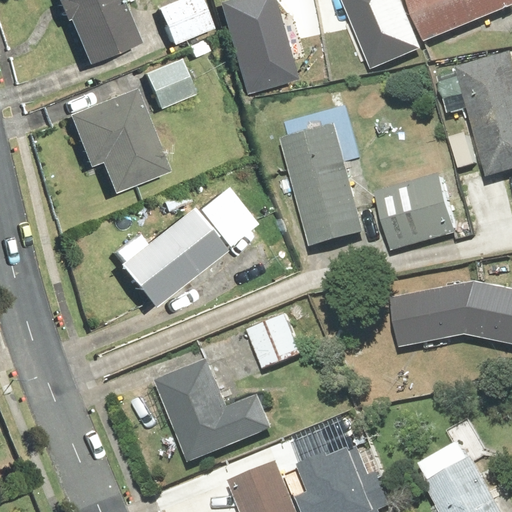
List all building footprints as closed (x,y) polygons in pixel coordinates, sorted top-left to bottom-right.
[(116,0),(55,0),(84,67),(136,46),(116,0)] [(204,0),(168,0),(156,6),(172,44),(216,25),(204,0)] [(269,0),(222,0),(221,0),(242,81),(287,70),(269,0)] [(400,0),(339,0),(371,71),(422,49),(400,0)] [(511,0),(413,0),(430,39),(511,4),(511,0)] [(511,44),(460,60),(492,170),(511,164),(511,44)] [(182,53),(144,70),(161,107),(198,90),(182,53)] [(164,166),(131,85),(66,111),(87,162),(97,159),(108,188),(164,166)] [(335,99),(277,117),(315,244),(373,227),(335,99)] [(446,169),(379,190),(399,251),(465,230),(446,169)] [(193,202),(115,265),(148,307),(255,221),(227,186),(199,209),(193,202)] [(190,187),(162,199),(168,213),(196,201),(190,187)] [(402,347),(478,335),(511,341),(511,285),(480,280),(394,294),(402,347)] [(293,307),(249,326),(269,371),(312,352),(293,307)] [(218,359),(163,379),(194,461),(280,429),(264,385),(232,397),(218,359)] [(363,460),(345,414),(269,444),(276,463),(235,479),(247,511),(326,511),(314,479),(363,460)] [(511,511),(475,454),(428,484),(446,511),(511,511)]
